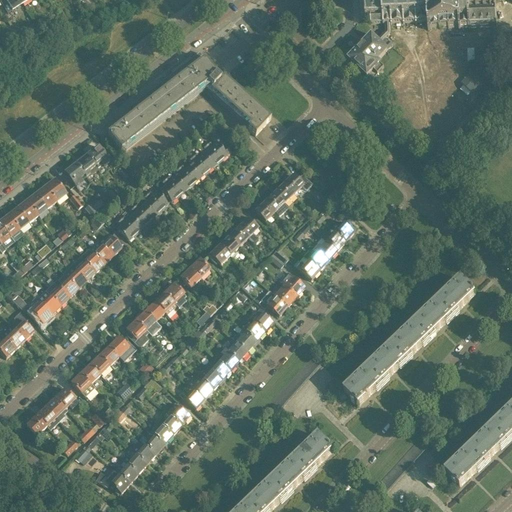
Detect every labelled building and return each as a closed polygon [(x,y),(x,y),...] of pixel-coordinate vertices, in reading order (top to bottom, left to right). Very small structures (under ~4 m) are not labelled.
[(3,0),(11,12),(22,4),(19,0),(3,0)] [(364,0),(365,16),(365,19),(367,19),(367,17),(370,17),(371,25),(385,24),(385,33),(377,42),(371,36),(348,60),(367,77),(373,71),(377,74),(384,68),(377,62),(392,46),(389,43),(390,42),(386,39),(390,35),(389,25),(427,23),(427,32),(429,32),(429,30),(459,29),(459,31),(460,31),(460,29),(496,28),(495,0),(364,0)] [(63,25),(59,18),(52,23),(57,29),(63,25)] [(26,30),(20,34),(24,40),(30,36),(26,30)] [(22,39),(17,31),(9,35),(15,44),(22,39)] [(12,46),(10,42),(0,47),(0,48),(1,50),(12,46)] [(134,114),(107,135),(121,153),(208,85),(212,89),(210,91),(249,127),(247,130),(255,137),(270,121),(223,77),(221,79),(220,81),(215,76),(216,76),(204,60),(199,54),(186,64),(130,108),(134,114)] [(476,62),(475,62),(469,62),(470,74),(470,75),(470,76),(471,77),(462,85),(472,95),(479,87),(480,88),(486,83),(475,72),(477,71),(476,62)] [(208,142),(204,145),(219,163),(230,154),(225,147),(221,150),(217,145),(213,148),(208,142)] [(213,169),(219,163),(204,145),(201,147),(206,154),(202,157),(213,169)] [(98,148),(86,157),(97,170),(102,166),(103,168),(110,163),(98,148)] [(213,169),(202,157),(199,160),(194,153),(191,156),(206,174),(213,169)] [(178,155),(172,161),(176,165),(182,160),(178,155)] [(199,180),(206,174),(191,156),(187,159),(192,165),(189,168),(199,180)] [(85,179),(97,170),(86,157),(75,166),(79,170),(85,179)] [(192,186),(199,180),(189,168),(185,171),(180,165),(177,168),(192,186)] [(81,182),(85,179),(79,170),(75,166),(64,174),(76,189),(83,184),(81,182)] [(185,192),(192,186),(177,168),(173,170),(179,177),(175,180),(185,192)] [(121,169),(117,172),(124,181),(127,178),(121,169)] [(178,197),(185,192),(175,180),(171,183),(166,176),(163,179),(178,197)] [(283,186),(293,197),(301,189),(306,194),(312,188),(302,178),(297,182),(292,177),(290,176),(286,181),(287,182),(283,186)] [(171,204),(178,197),(163,179),(160,182),(165,188),(161,192),(171,204)] [(45,189),(56,203),(66,196),(54,182),(45,189)] [(127,196),(135,190),(131,184),(123,190),(127,196)] [(284,206),(293,197),(283,186),(273,195),(284,206)] [(46,211),(56,203),(45,189),(41,192),(40,192),(35,195),(46,211)] [(148,191),(144,195),(161,212),(167,205),(157,194),(153,197),(148,191)] [(37,218),(46,211),(35,195),(30,199),(31,200),(27,203),(30,208),(37,218)] [(155,217),(161,212),(144,195),(141,197),(147,203),(144,206),(155,217)] [(288,210),(284,206),(273,195),(264,204),(274,215),(278,219),(279,219),(288,211),(287,210),(288,210)] [(69,201),(78,212),(83,208),(74,197),(69,201)] [(28,225),(37,218),(30,208),(27,203),(22,207),(22,206),(17,210),(28,225)] [(148,224),(155,217),(144,206),(140,210),(134,203),(131,206),(148,224)] [(265,224),(274,215),(264,204),(254,213),(265,224)] [(90,206),(84,211),(90,219),(97,214),(90,206)] [(141,230),(148,224),(131,206),(125,213),(130,219),(141,230)] [(19,232),(28,225),(17,210),(12,214),(8,218),(19,232)] [(135,236),(141,230),(130,219),(127,222),(121,216),(119,218),(135,236)] [(0,226),(10,239),(19,232),(8,218),(0,223),(0,226)] [(90,226),(96,232),(104,224),(98,218),(90,226)] [(128,243),(135,236),(119,218),(115,222),(121,228),(117,231),(128,243)] [(247,220),(237,230),(248,241),(255,248),(258,245),(257,240),(256,240),(254,238),(259,234),(257,231),(247,220)] [(335,227),(331,232),(345,245),(354,234),(343,224),(338,230),(335,227)] [(4,243),(10,239),(0,226),(0,245),(1,246),(5,252),(6,252),(4,249),(7,247),(4,243)] [(82,239),(88,233),(85,229),(78,235),(82,239)] [(248,241),(237,230),(228,239),(239,250),(248,241)] [(336,254),(345,245),(331,232),(327,236),(329,238),(325,244),(336,254)] [(113,235),(101,247),(113,259),(122,250),(120,248),(124,245),(113,235)] [(239,250),(228,239),(219,248),(229,258),(239,250)] [(104,267),(113,259),(101,247),(97,243),(88,251),(92,255),(104,267)] [(328,264),(336,254),(325,244),(320,249),(318,247),(314,251),(328,264)] [(229,258),(219,248),(209,257),(220,268),(229,258)] [(273,255),(284,265),(288,261),(277,250),(273,255)] [(319,273),(328,264),(314,251),(310,256),(313,258),(308,263),(319,273)] [(95,276),(104,267),(92,255),(84,263),(95,276)] [(273,255),(269,260),(280,270),(284,266),(273,255)] [(41,271),(49,264),(46,261),(38,267),(41,271)] [(66,280),(66,281),(78,293),(86,284),(75,272),(71,268),(67,264),(67,263),(64,261),(63,262),(64,266),(68,271),(62,276),(63,276),(66,280)] [(199,261),(190,271),(200,281),(209,272),(199,261)] [(86,284),(95,276),(84,263),(75,272),(86,284)] [(310,283),(319,273),(308,263),(303,268),(297,263),(293,267),(299,273),(310,283)] [(10,287),(23,276),(19,271),(17,274),(11,278),(9,275),(8,276),(4,279),(10,287)] [(204,286),(200,281),(190,271),(180,280),(190,290),(195,295),(204,286)] [(69,301),(78,293),(66,281),(66,280),(63,276),(58,282),(57,281),(53,284),(57,289),(69,301)] [(50,288),(54,285),(46,277),(45,279),(47,281),(46,281),(47,282),(46,283),(50,288)] [(292,279),(283,289),(295,300),(304,290),(292,279)] [(437,302),(452,318),(475,295),(460,280),(437,302)] [(164,294),(175,306),(185,297),(173,285),(164,294)] [(60,309),(69,301),(57,289),(48,297),(60,309)] [(287,309),(295,300),(283,289),(274,298),(287,309)] [(51,318),(60,309),(48,297),(43,302),(40,298),(35,293),(32,297),(36,302),(36,301),(40,305),(39,306),(51,318)] [(177,308),(175,306),(164,294),(154,304),(165,315),(169,320),(175,314),(173,312),(177,308)] [(238,294),(235,297),(244,304),(246,301),(238,294)] [(17,297),(12,302),(23,314),(28,309),(17,297)] [(278,319),(287,309),(274,298),(266,308),(278,319)] [(437,302),(413,325),(428,340),(452,318),(437,302)] [(228,303),(220,313),(224,317),(233,307),(228,303)] [(264,311),(266,308),(261,303),(258,306),(264,311)] [(156,324),(165,315),(154,304),(144,313),(156,324)] [(42,326),(51,318),(39,306),(31,314),(42,326)] [(205,314),(209,318),(214,314),(209,309),(206,307),(202,311),(205,314)] [(146,333),(156,324),(144,313),(135,322),(146,333)] [(257,320),(253,325),(264,335),(273,325),(259,313),(254,317),(257,320)] [(17,328),(13,332),(24,343),(34,334),(25,324),(27,322),(20,314),(13,321),(17,325),(16,326),(17,328)] [(209,318),(205,314),(195,324),(200,328),(209,318)] [(264,335),(253,325),(249,321),(244,326),(242,324),(238,329),(242,332),(255,345),(264,335)] [(149,337),(146,333),(135,322),(125,332),(136,343),(133,346),(139,352),(148,343),(145,340),(149,337)] [(213,324),(211,322),(205,328),(209,332),(215,326),(213,324)] [(405,363),(428,340),(413,325),(390,347),(405,363)] [(15,352),(24,343),(13,332),(4,341),(15,352)] [(247,354),(255,345),(242,332),(238,337),(240,339),(236,344),(247,354)] [(190,352),(197,344),(190,338),(184,346),(190,352)] [(118,339),(108,349),(118,359),(122,363),(132,354),(118,339)] [(4,341),(0,344),(0,355),(6,361),(15,352),(4,341)] [(247,354),(236,344),(233,342),(225,352),(238,364),(247,354)] [(405,363),(390,347),(366,370),(381,385),(405,363)] [(109,368),(118,359),(108,349),(99,358),(109,368)] [(184,358),(188,353),(183,349),(179,354),(184,358)] [(230,374),(238,364),(225,352),(220,356),(223,358),(218,364),(230,374)] [(312,356),(308,361),(317,368),(321,364),(321,363),(312,356)] [(100,377),(109,368),(99,358),(89,367),(100,377)] [(179,363),(175,359),(166,368),(170,371),(171,373),(174,369),(173,368),(179,363)] [(308,361),(304,365),(313,373),(317,368),(308,361)] [(230,374),(218,364),(216,362),(212,366),(210,365),(207,365),(204,368),(207,371),(221,384),(230,374)] [(138,372),(145,378),(152,371),(145,364),(138,372)] [(304,365),(300,370),(308,378),(313,373),(304,365)] [(90,386),(100,377),(89,367),(80,376),(90,386)] [(300,370),(295,375),(304,383),(308,378),(300,370)] [(381,385),(366,370),(343,392),(358,408),(381,385)] [(213,393),(221,384),(207,371),(203,376),(206,378),(201,383),(213,393)] [(295,375),(291,379),(300,387),(304,383),(295,375)] [(80,376),(71,385),(81,395),(87,401),(96,392),(90,386),(80,376)] [(291,379),(287,384),(296,392),(300,387),(291,379)] [(141,391),(146,396),(148,393),(152,389),(156,394),(160,389),(152,381),(148,385),(144,389),(143,389),(141,391)] [(204,403),(213,393),(201,383),(197,388),(194,385),(190,390),(204,403)] [(287,384),(283,389),(292,397),(296,392),(287,384)] [(122,389),(129,396),(132,392),(126,386),(122,389)] [(195,413),(204,403),(190,390),(187,388),(183,393),(186,395),(179,402),(185,407),(187,405),(195,413)] [(283,389),(279,394),(287,402),(292,397),(283,389)] [(64,391),(55,400),(65,410),(68,407),(71,410),(77,405),(64,391)] [(143,399),(146,396),(141,391),(138,395),(143,399)] [(279,394),(274,398),(283,406),(287,402),(279,394)] [(283,406),(274,398),(270,403),(279,411),(283,406)] [(68,413),(65,410),(55,400),(45,409),(56,420),(60,423),(65,418),(64,416),(68,413)] [(171,411),(167,416),(181,428),(190,418),(175,405),(170,410),(171,411)] [(508,442),(511,438),(511,407),(493,426),(508,442)] [(60,423),(56,420),(45,409),(36,418),(47,428),(50,432),(60,423)] [(127,414),(123,410),(116,418),(120,422),(127,414)] [(181,428),(167,416),(164,412),(160,416),(161,420),(157,424),(172,438),(181,428)] [(103,413),(98,418),(104,424),(109,419),(103,413)] [(90,420),(96,426),(99,429),(104,425),(104,424),(98,418),(95,415),(90,420)] [(43,432),(47,428),(36,418),(26,427),(40,442),(46,436),(43,432)] [(164,448),(172,438),(157,424),(152,430),(153,431),(150,435),(164,448)] [(486,463),(508,442),(493,426),(471,448),(486,463)] [(94,434),(91,431),(88,429),(86,431),(92,437),(94,434)] [(104,430),(99,435),(105,440),(108,443),(112,437),(104,430)] [(84,445),(92,437),(86,431),(78,439),(84,445)] [(155,457),(164,448),(150,435),(146,440),(148,442),(144,447),(155,457)] [(318,438),(295,460),(310,476),(333,453),(318,438)] [(93,449),(99,443),(96,440),(90,446),(93,449)] [(418,440),(414,445),(422,452),(426,448),(418,440)] [(72,442),(66,448),(72,453),(77,448),(72,442)] [(414,445),(409,450),(418,457),(422,452),(414,445)] [(87,455),(91,451),(86,447),(83,451),(75,460),(80,464),(87,455)] [(147,467),(155,457),(144,447),(139,452),(134,448),(130,452),(132,455),(133,454),(147,467)] [(72,453),(66,448),(62,452),(67,458),(72,453)] [(460,489),(486,463),(471,448),(445,473),(460,489)] [(409,450),(405,454),(414,462),(418,457),(409,450)] [(131,462),(127,466),(138,477),(147,467),(133,454),(132,455),(130,452),(126,457),(131,462)] [(405,454),(401,459),(410,466),(414,462),(405,454)] [(401,459),(397,464),(405,471),(410,466),(401,459)] [(310,476),(295,460),(271,482),(286,498),(310,476)] [(397,464),(393,468),(401,476),(405,471),(397,464)] [(129,487),(138,477),(127,466),(122,472),(119,470),(116,474),(129,487)] [(393,468),(389,473),(397,480),(401,476),(393,468)] [(120,497),(129,487),(116,474),(114,473),(108,480),(102,476),(96,483),(96,482),(95,483),(107,490),(109,487),(120,497)] [(389,473),(384,478),(393,485),(397,480),(389,473)] [(384,478),(380,482),(388,490),(393,485),(384,478)] [(271,511),(286,498),(271,482),(248,504),(255,511),(271,511)] [(388,490),(380,482),(376,487),(384,494),(388,490)]
